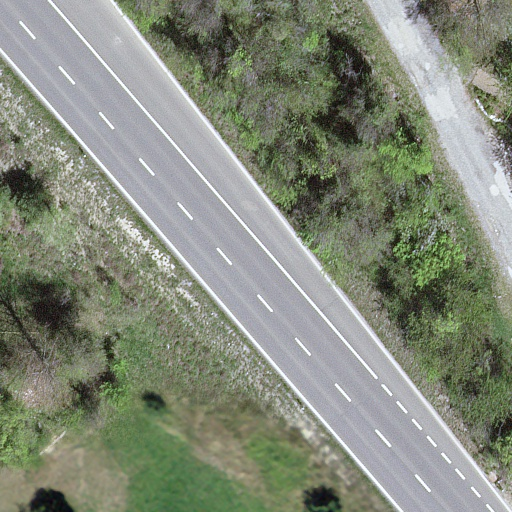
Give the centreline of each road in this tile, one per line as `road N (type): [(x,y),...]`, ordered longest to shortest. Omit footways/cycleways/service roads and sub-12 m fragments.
road 1 (secondary): [(1,0),(450,511)]
road 2 (unclassified): [(511,247),(384,0)]
